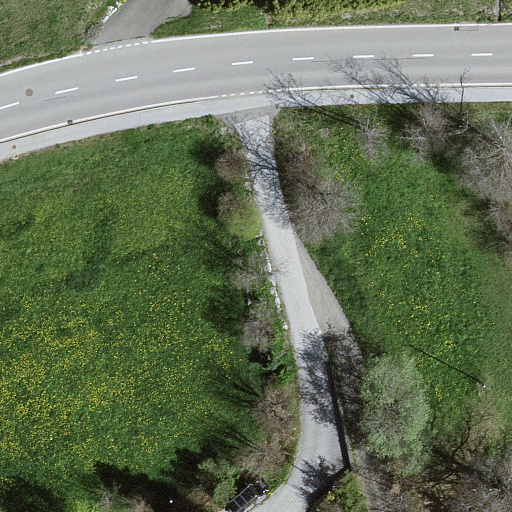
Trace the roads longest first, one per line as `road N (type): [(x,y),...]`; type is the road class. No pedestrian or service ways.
road 1 (tertiary): [(0,121),(152,69),(511,55)]
road 2 (unknown): [(254,65),(259,160),(326,321),(341,400),(337,452),(352,459),(374,511)]
